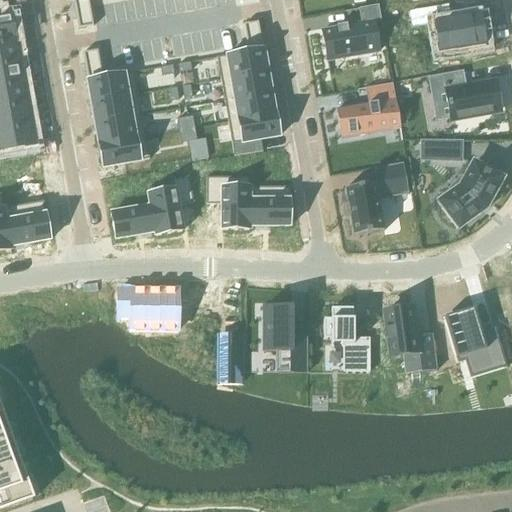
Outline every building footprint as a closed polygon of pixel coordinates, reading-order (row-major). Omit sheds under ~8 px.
[(72,0),(73,3),(78,30),(93,28),(88,0),(72,0)] [(336,29),(322,32),(327,62),(379,52),(374,24),(381,22),(378,6),(358,9),(361,25),(346,28),(346,26),(336,27),(336,29)] [(448,6),(409,13),(412,28),(434,24),(440,54),(452,52),(453,57),(471,54),(470,48),(483,46),(478,17),(451,21),(448,6)] [(10,17),(0,19),(0,42),(14,40),(10,17)] [(248,53),(216,59),(220,81),(267,73),(263,50),(263,51),(258,23),(243,26),(248,53)] [(14,40),(0,42),(0,64),(18,61),(14,40)] [(97,51),(83,54),(87,82),(91,104),(138,96),(134,73),(102,79),(97,51)] [(18,61),(0,64),(0,86),(22,82),(18,61)] [(190,64),(178,66),(179,74),(191,71),(190,64)] [(172,67),(160,69),(161,77),(173,75),(172,67)] [(463,72),(427,78),(430,94),(446,91),(451,122),(499,114),(494,88),(489,89),(488,84),(466,88),(463,72)] [(267,73),(220,81),(224,102),(271,94),(267,73)] [(0,108),(26,104),(22,82),(0,86),(0,108)] [(368,105),(336,111),(341,140),(400,130),(392,85),(365,89),(368,105)] [(190,87),(182,88),(184,100),(192,98),(190,87)] [(176,89),(168,91),(170,102),(178,101),(176,89)] [(271,94),(224,102),(228,124),(275,115),(271,94)] [(138,96),(91,104),(94,125),(141,117),(138,96)] [(26,104),(0,108),(0,130),(30,125),(26,104)] [(275,115),(228,124),(234,158),(262,153),(260,141),(279,137),(275,115)] [(141,117),(94,125),(98,146),(145,138),(141,117)] [(192,118),(184,119),(186,131),(194,130),(192,118)] [(184,119),(177,121),(179,132),(186,131),(184,119)] [(30,125),(0,130),(0,153),(34,147),(30,125)] [(194,130),(186,131),(188,143),(196,142),(194,130)] [(186,131),(179,132),(181,144),(188,143),(186,131)] [(145,138),(98,146),(102,169),(149,160),(145,138)] [(461,143),(421,143),(421,160),(461,160),(461,143)] [(258,153),(240,157),(242,170),(261,167),(258,153)] [(453,193),(439,203),(458,229),(477,215),(479,216),(492,201),(490,199),(501,179),(473,163),(465,178),(461,176),(450,189),(453,193)] [(346,205),(342,206),(344,220),(349,220),(352,238),(358,237),(359,237),(359,234),(366,233),(366,236),(367,236),(367,235),(384,232),(378,201),(408,195),(402,164),(372,169),(375,185),(344,191),(346,205)] [(145,173),(127,177),(129,190),(148,187),(145,173)] [(173,191),(148,195),(150,208),(151,208),(155,234),(156,238),(181,233),(177,207),(193,204),(188,178),(171,181),(173,191)] [(248,179),(206,179),(206,206),(222,206),(222,232),(248,232),(248,228),(248,189),(248,179)] [(248,189),(248,228),(289,228),(289,189),(248,189)] [(0,196),(0,195),(0,253),(10,252),(9,248),(2,210),(3,210),(0,196)] [(3,210),(2,210),(9,248),(50,241),(43,203),(3,210)] [(150,208),(110,215),(115,241),(155,234),(151,208),(150,208)] [(123,289),(123,318),(135,318),(135,331),(183,331),(183,289),(123,289)] [(263,309),(262,353),(275,353),(275,374),(307,374),(307,339),(291,339),(291,331),(292,331),(292,330),(291,330),(291,321),(292,321),(292,320),(291,320),(291,309),(263,309)] [(330,321),(323,321),(323,341),(330,341),(330,346),(342,346),(342,349),(344,349),(344,372),(367,372),(367,374),(369,374),(369,340),(353,340),(353,321),(352,321),(352,311),(345,311),(330,311),(330,321)] [(386,331),(383,332),(384,343),(387,343),(389,359),(402,357),(405,377),(436,373),(432,338),(416,340),(412,311),(384,315),(386,331)] [(472,311),(446,319),(458,358),(473,354),(480,377),(506,369),(497,337),(481,341),(472,311)] [(221,337),(221,385),(245,385),(245,337),(221,337)] [(0,511),(31,502),(32,502),(32,501),(32,500),(32,499),(0,408),(0,511)]
